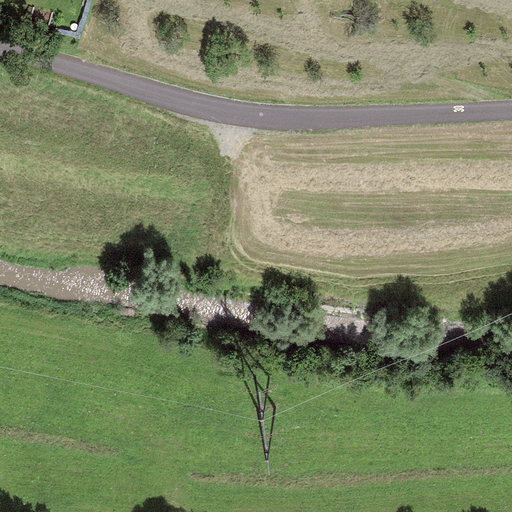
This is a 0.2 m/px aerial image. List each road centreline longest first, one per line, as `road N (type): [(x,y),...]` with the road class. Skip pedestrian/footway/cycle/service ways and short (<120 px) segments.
road 1 (tertiary): [(0,42),(240,114),(511,109)]
road 2 (track): [(240,114),(215,251)]
